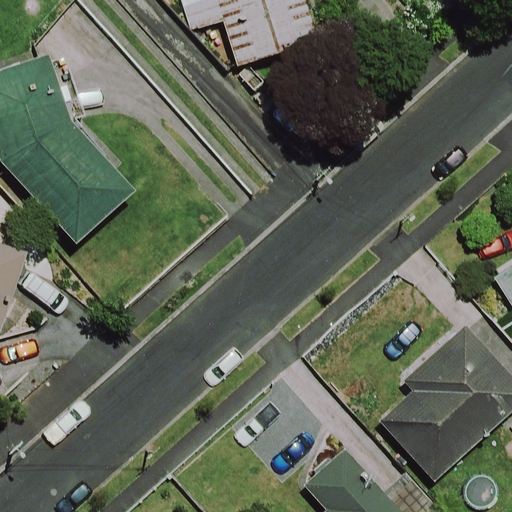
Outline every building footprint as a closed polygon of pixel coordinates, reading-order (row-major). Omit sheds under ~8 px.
[(319,41),(305,0),(180,0),(190,30),(222,21),(236,66),(319,41)] [(73,121),(49,54),(0,70),(0,163),(76,246),(137,192),(73,121)] [(0,333),(1,334),(28,254),(0,244),(0,333)] [(511,266),(494,277),(511,306),(511,266)] [(412,391),(379,422),(435,483),(511,412),(511,376),(465,325),(403,381),(412,391)] [(401,511),(344,449),(303,486),(326,511),(325,511),(401,511)]
